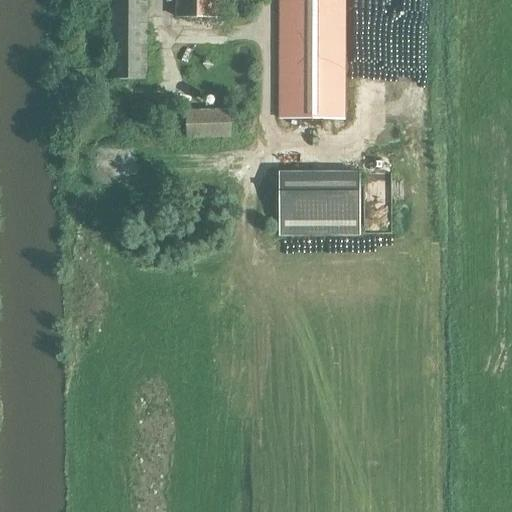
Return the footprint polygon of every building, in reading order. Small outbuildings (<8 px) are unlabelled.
[(110,0),(111,80),(146,80),(146,0),(110,0)] [(216,0),(175,0),(176,18),(217,18),(216,0)] [(344,119),(344,0),(279,0),(278,119),(344,119)] [(167,139),(230,138),(230,111),(167,112),(167,139)] [(360,175),(281,175),(280,237),(280,238),(298,238),(360,238),(360,237),(360,201),(360,175)]
